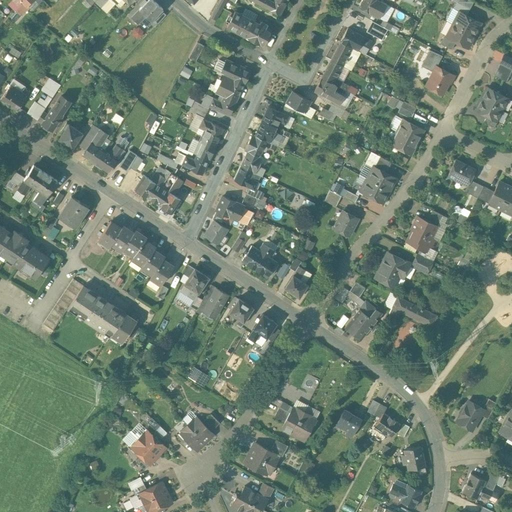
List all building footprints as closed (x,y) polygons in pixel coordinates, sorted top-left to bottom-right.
[(20,0),(33,13),(42,0),(20,0)] [(153,0),(148,0),(140,10),(146,16),(141,21),(147,26),(152,21),(162,10),(163,9),(153,0)] [(219,0),(211,17),(216,20),(226,0),(219,0)] [(271,0),(251,0),(280,15),(287,1),(284,0),(273,0),(273,1),(271,0)] [(362,0),(359,7),(379,18),(379,17),(379,18),(387,4),(378,0),(362,0)] [(473,2),(469,0),(458,0),(458,2),(457,2),(470,9),(473,2)] [(246,9),(243,15),(254,21),(257,15),(246,9)] [(140,10),(132,17),(139,24),(141,21),(146,16),(140,10)] [(162,10),(152,21),(157,25),(166,14),(162,10)] [(243,15),(236,11),(227,26),(263,46),(272,30),(266,27),(267,25),(261,22),(260,24),(254,21),(243,15)] [(480,23),(459,11),(453,24),(474,35),(480,23)] [(474,35),(453,24),(446,36),(456,41),(467,47),(474,35)] [(367,39),(348,28),(340,42),(352,48),(355,42),(363,47),(367,39)] [(384,36),(372,30),(369,37),(380,43),(384,36)] [(446,36),(444,35),(440,43),(452,49),(456,41),(446,36)] [(204,46),(197,42),(189,58),(196,61),(204,46)] [(340,42),(331,59),(343,66),(352,48),(340,42)] [(112,52),(107,48),(103,53),(107,57),(112,52)] [(429,50),(421,66),(433,72),(436,66),(437,66),(442,55),(429,50)] [(511,57),(504,54),(499,63),(511,68),(511,57)] [(119,61),(115,57),(108,65),(112,69),(119,61)] [(251,70),(226,59),(225,62),(219,59),(214,70),(223,74),(244,84),(245,84),(251,70)] [(343,66),(331,59),(321,77),(333,84),(333,83),(336,78),(343,66)] [(493,76),(506,82),(511,69),(511,68),(499,63),(493,76)] [(437,66),(436,66),(433,72),(426,86),(442,94),(450,78),(451,79),(453,75),(437,66)] [(244,84),(223,74),(218,86),(215,92),(220,95),(236,102),(244,84)] [(333,84),(321,77),(315,90),(334,100),(334,101),(338,93),(331,89),(333,84)] [(36,81),(30,78),(24,87),(29,91),(36,81)] [(349,84),(336,78),(333,83),(346,90),(349,84)] [(40,84),(36,81),(29,91),(34,94),(40,84)] [(26,95),(11,85),(1,100),(17,111),(22,104),(21,103),(26,95)] [(508,98),(488,87),(482,99),(502,109),(508,98)] [(310,101),(292,91),(286,102),(304,112),(310,101)] [(208,95),(203,105),(209,107),(209,106),(213,98),(208,95)] [(218,100),(213,98),(209,106),(230,116),(236,102),(220,95),(218,100)] [(60,97),(53,108),(63,115),(70,103),(60,97)] [(502,109),(482,99),(475,110),(487,116),(496,121),(496,120),(502,109)] [(334,101),(334,100),(328,110),(341,117),(344,110),(346,107),(334,101)] [(45,108),(35,101),(27,113),(38,120),(43,111),(45,108)] [(203,105),(194,101),(190,110),(195,113),(204,117),(209,107),(203,105)] [(416,107),(403,101),(398,112),(411,118),(416,107)] [(289,115),(269,106),(263,120),(277,127),(280,121),(285,124),(289,115)] [(335,114),(323,107),(319,113),(331,120),(335,114)] [(42,123),(42,124),(53,131),(63,115),(53,108),(48,115),(42,123)] [(349,113),(344,110),(341,117),(346,119),(349,113)] [(43,111),(38,120),(42,123),(48,115),(43,111)] [(204,117),(195,113),(188,128),(197,133),(199,128),(203,119),(204,117)] [(496,121),(487,116),(483,122),(494,127),(497,121),(496,120),(496,121)] [(224,128),(203,119),(199,128),(204,131),(202,135),(205,136),(217,142),(224,128)] [(424,129),(403,119),(397,131),(417,142),(424,129)] [(277,127),(263,120),(255,135),(267,141),(270,142),(275,131),(277,127)] [(82,133),(66,123),(62,130),(64,132),(58,139),(72,148),(82,133)] [(92,124),(80,142),(88,147),(100,129),(92,124)] [(88,147),(83,155),(95,163),(104,150),(99,147),(108,134),(100,129),(88,147)] [(282,135),(275,131),(270,142),(277,145),(282,135)] [(417,142),(397,131),(390,143),(411,154),(417,142)] [(255,135),(253,134),(245,149),(248,151),(259,156),(262,151),(265,151),(267,148),(265,145),(267,141),(255,135)] [(202,135),(194,153),(196,155),(205,136),(202,135)] [(217,142),(205,136),(196,155),(209,160),(217,142)] [(179,147),(186,150),(189,143),(182,140),(179,147)] [(144,142),(140,150),(148,153),(151,145),(144,142)] [(116,145),(110,154),(104,150),(95,163),(108,172),(124,150),(116,145)] [(248,151),(241,166),(253,172),(255,173),(262,176),(265,169),(258,166),(262,157),(259,156),(248,151)] [(386,173),(374,167),(380,156),(371,152),(364,165),(372,169),(367,179),(388,190),(395,178),(386,173)] [(186,157),(178,153),(174,161),(178,163),(178,164),(182,165),(186,157)] [(167,158),(159,154),(157,160),(164,163),(167,158)] [(209,160),(196,155),(194,160),(186,157),(182,165),(202,175),(209,160)] [(143,159),(136,156),(130,167),(136,171),(143,159)] [(391,162),(380,156),(374,167),(386,173),(391,162)] [(174,161),(167,158),(164,163),(167,165),(175,169),(178,164),(178,163),(174,161)] [(464,164),(455,160),(448,175),(467,185),(468,185),(470,179),(475,170),(464,165),(464,164)] [(45,173),(34,165),(23,180),(24,180),(17,190),(24,195),(31,184),(36,187),(45,173)] [(167,165),(165,170),(170,172),(175,174),(177,170),(175,169),(167,165)] [(259,182),(250,178),(253,172),(241,166),(234,180),(248,187),(255,190),(256,189),(259,182)] [(164,169),(160,167),(159,167),(156,172),(161,176),(165,170),(164,169)] [(18,169),(13,177),(17,181),(23,172),(18,169)] [(161,176),(166,179),(170,172),(165,170),(161,176)] [(151,180),(144,175),(135,190),(147,198),(161,176),(156,172),(151,180)] [(57,181),(45,173),(36,187),(40,190),(33,200),(34,201),(32,205),(41,211),(44,206),(41,205),(47,195),(48,196),(57,181)] [(388,190),(367,179),(359,174),(356,182),(363,186),(361,191),(382,202),(388,190)] [(161,176),(147,198),(159,206),(169,191),(161,186),(166,179),(161,176)] [(13,177),(6,186),(11,189),(17,181),(13,177)] [(169,191),(159,206),(171,214),(180,200),(174,196),(183,182),(177,178),(169,191)] [(196,184),(186,179),(184,185),(194,189),(196,184)] [(477,183),(470,179),(468,185),(467,185),(464,191),(472,195),(477,183)] [(511,187),(499,181),(494,191),(488,203),(501,209),(511,187)] [(483,186),(477,183),(472,195),(478,198),(483,186)] [(343,188),(336,184),(332,191),(339,195),(343,188)] [(494,191),(483,186),(478,198),(488,203),(494,191)] [(255,190),(248,187),(246,192),(256,197),(259,191),(256,189),(255,190)] [(511,187),(501,209),(511,214),(511,187)] [(332,191),(330,190),(324,200),(336,206),(341,196),(339,195),(332,191)] [(358,196),(347,190),(343,197),(355,203),(358,196)] [(64,195),(59,192),(53,202),(58,205),(64,195)] [(256,197),(246,192),(242,200),(256,207),(257,207),(260,199),(256,197)] [(71,196),(58,216),(73,226),(78,219),(80,220),(84,214),(80,211),(84,205),(71,196)] [(243,206),(223,196),(222,196),(216,210),(225,215),(228,216),(229,216),(233,218),(247,224),(252,215),(250,214),(249,212),(249,210),(243,207),(243,206)] [(266,202),(260,199),(257,207),(263,209),(266,202)] [(225,215),(216,210),(214,215),(223,219),(225,215)] [(358,218),(343,210),(334,228),(349,236),(358,218)] [(443,215),(433,210),(427,221),(437,226),(443,215)] [(233,218),(229,216),(228,216),(225,215),(223,219),(214,215),(212,219),(214,221),(214,220),(221,225),(223,221),(230,225),(233,218)] [(57,219),(51,216),(45,226),(51,229),(57,219)] [(427,221),(417,216),(411,229),(413,229),(407,242),(426,251),(429,246),(436,250),(440,242),(431,238),(437,226),(427,221)] [(221,225),(214,220),(214,221),(205,235),(217,244),(222,247),(228,239),(226,237),(224,235),(228,229),(221,225)] [(111,221),(98,239),(110,247),(111,244),(121,228),(111,221)] [(121,228),(111,244),(122,251),(124,248),(123,248),(134,233),(134,232),(123,225),(121,228)] [(14,230),(12,233),(6,230),(0,239),(0,254),(18,266),(31,246),(25,242),(28,239),(14,230)] [(135,230),(134,232),(134,233),(123,248),(124,248),(134,255),(144,240),(145,240),(146,237),(135,230)] [(248,236),(242,232),(239,237),(244,241),(248,236)] [(239,237),(232,247),(238,251),(244,241),(239,237)] [(144,240),(134,255),(132,257),(143,265),(154,249),(156,247),(145,240),(144,240)] [(259,250),(251,245),(242,260),(255,269),(255,268),(269,247),(263,243),(259,250)] [(48,257),(31,246),(18,266),(35,277),(48,257)] [(271,248),(269,247),(255,268),(268,276),(269,274),(271,276),(278,264),(276,263),(277,262),(270,258),(274,250),(271,248)] [(154,249),(143,265),(141,267),(152,274),(163,259),(164,257),(154,249)] [(410,263),(388,252),(375,277),(394,287),(399,276),(403,278),(410,263)] [(432,261),(418,254),(412,265),(427,272),(432,261)] [(296,257),(289,268),(294,271),(299,264),(301,261),(296,257)] [(163,259),(152,274),(150,277),(162,284),(174,266),(163,259)] [(294,271),(293,274),(298,278),(304,268),(299,264),(294,271)] [(194,269),(188,265),(184,274),(189,278),(194,269)] [(287,270),(283,268),(278,276),(282,278),(287,270)] [(208,278),(195,269),(194,269),(189,278),(184,284),(193,290),(192,292),(196,295),(208,278)] [(298,278),(293,274),(284,288),(299,297),(307,284),(298,278)] [(365,288),(356,281),(350,291),(359,297),(365,288)] [(211,284),(200,303),(205,306),(216,287),(211,284)] [(126,313),(83,285),(68,308),(110,336),(111,335),(126,313)] [(168,288),(163,285),(157,296),(163,299),(168,288)] [(205,306),(203,311),(214,318),(228,294),(216,287),(205,306)] [(359,297),(350,291),(346,296),(356,302),(359,297)] [(393,293),(389,302),(393,304),(398,295),(393,293)] [(436,315),(398,295),(393,304),(392,306),(400,310),(405,312),(402,317),(423,327),(426,323),(431,325),(436,315)] [(253,307),(239,298),(229,312),(239,319),(238,321),(242,324),(253,307)] [(369,315),(375,308),(366,301),(360,308),(369,315)] [(66,310),(56,303),(53,308),(63,315),(66,310)] [(351,303),(348,308),(355,313),(358,308),(351,303)] [(187,309),(182,306),(177,313),(182,316),(187,309)] [(400,310),(392,306),(389,313),(397,316),(400,310)] [(63,315),(53,308),(50,313),(60,320),(63,315)] [(360,308),(345,327),(354,334),(369,315),(360,308)] [(375,308),(369,315),(375,321),(381,313),(375,308)] [(60,320),(50,313),(46,318),(56,325),(60,320)] [(126,313),(111,335),(122,342),(128,334),(134,324),(137,320),(126,313)] [(262,313),(253,328),(260,333),(267,337),(274,326),(276,322),(262,313)] [(369,315),(354,334),(361,340),(369,328),(372,331),(377,325),(376,323),(374,325),(373,324),(375,321),(369,315)] [(446,319),(436,315),(431,325),(440,329),(446,319)] [(56,325),(46,318),(43,323),(53,330),(56,325)] [(231,325),(224,320),(220,327),(227,331),(231,325)] [(134,324),(128,334),(133,337),(139,327),(134,324)] [(280,330),(274,326),(267,337),(273,341),(280,330)] [(260,333),(253,328),(247,337),(254,341),(260,333)] [(193,368),(189,374),(204,384),(209,378),(193,368)] [(297,407),(304,411),(308,404),(297,398),(293,405),(297,407)] [(496,403),(489,399),(483,408),(483,409),(480,414),(487,419),(496,403)] [(374,400),(368,410),(374,413),(380,403),(374,400)] [(483,408),(471,402),(467,408),(465,407),(462,408),(460,411),(461,414),(456,422),(471,430),(473,427),(480,414),(483,409),(483,408)] [(387,407),(380,403),(374,413),(380,416),(383,413),(387,407)] [(308,404),(304,411),(311,415),(316,417),(320,410),(308,404)] [(290,412),(279,407),(276,412),(287,418),(290,412)] [(284,423),(281,428),(292,434),(304,411),(297,407),(296,410),(292,408),(290,412),(287,418),(284,423)] [(350,412),(344,409),(339,417),(340,417),(337,423),(354,432),(361,419),(350,412)] [(511,410),(500,431),(502,432),(502,435),(505,436),(508,436),(511,437),(511,410)] [(304,411),(292,434),(304,440),(315,419),(310,417),(311,415),(304,411)] [(287,418),(276,412),(273,417),(284,423),(287,418)] [(220,422),(211,413),(207,418),(215,427),(220,422)] [(383,413),(380,416),(374,426),(376,427),(385,433),(390,436),(399,423),(393,420),(394,419),(389,416),(383,413)] [(160,425),(151,417),(147,422),(156,430),(160,425)] [(202,423),(196,417),(194,419),(192,418),(187,423),(205,442),(213,434),(210,431),(202,423)] [(215,427),(207,418),(202,423),(210,431),(215,427)] [(187,423),(181,429),(182,430),(179,433),(196,451),(205,442),(187,423)] [(408,426),(403,423),(398,432),(403,435),(408,426)] [(161,425),(157,430),(164,435),(167,431),(161,425)] [(385,433),(376,427),(371,435),(379,441),(385,433)] [(165,446),(148,430),(145,433),(144,432),(138,437),(157,455),(165,446)] [(157,455),(138,437),(133,443),(134,445),(131,448),(140,456),(149,464),(157,455)] [(288,445),(276,439),(273,445),(285,451),(288,445)] [(271,450),(255,442),(250,452),(275,465),(280,455),(271,450)] [(285,451),(273,445),(271,450),(280,455),(282,456),(285,451)] [(390,447),(385,445),(381,452),(386,454),(390,447)] [(421,445),(404,448),(405,452),(402,453),(404,463),(407,462),(408,469),(415,467),(416,473),(426,471),(421,445)] [(275,465),(250,452),(244,463),(265,474),(267,471),(271,473),(275,465)] [(149,464),(140,456),(136,461),(144,469),(149,464)] [(506,478),(489,471),(486,478),(496,482),(496,483),(503,485),(506,478)] [(486,480),(471,474),(463,491),(478,497),(479,495),(488,499),(496,483),(496,482),(486,478),(486,480)] [(146,489),(140,492),(135,495),(129,497),(135,508),(143,503),(144,503),(167,492),(162,481),(146,489)] [(274,488),(263,482),(260,487),(271,493),(274,488)] [(402,486),(394,482),(389,491),(390,491),(388,496),(393,498),(395,494),(401,497),(405,488),(402,486)] [(421,490),(404,482),(402,486),(405,488),(401,497),(399,501),(413,508),(421,490)] [(144,483),(132,489),(135,495),(140,492),(146,489),(144,483)] [(257,493),(244,486),(239,496),(238,496),(260,507),(260,508),(262,509),(268,498),(257,493)] [(271,493),(260,487),(257,493),(268,498),(271,493)] [(167,492),(144,503),(147,511),(153,511),(157,510),(172,503),(167,492)] [(260,507),(238,496),(239,496),(236,494),(230,505),(243,511),(242,511),(257,511),(260,508),(260,507)]
